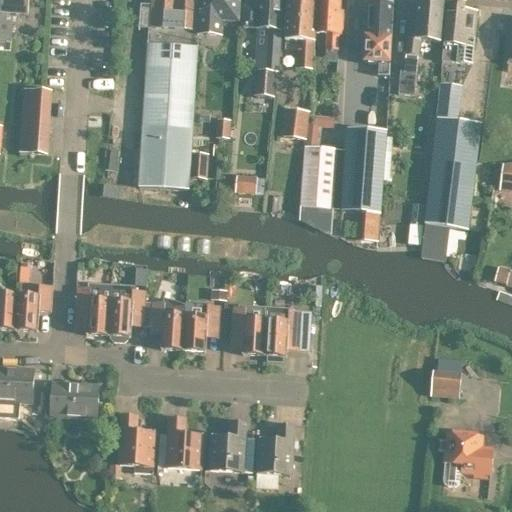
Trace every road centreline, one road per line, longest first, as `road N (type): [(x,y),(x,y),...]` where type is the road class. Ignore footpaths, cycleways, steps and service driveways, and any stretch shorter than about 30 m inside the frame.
road 1 (residential): [(62,349),(78,0)]
road 2 (residential): [(299,389),(121,378),(122,353),(62,349)]
